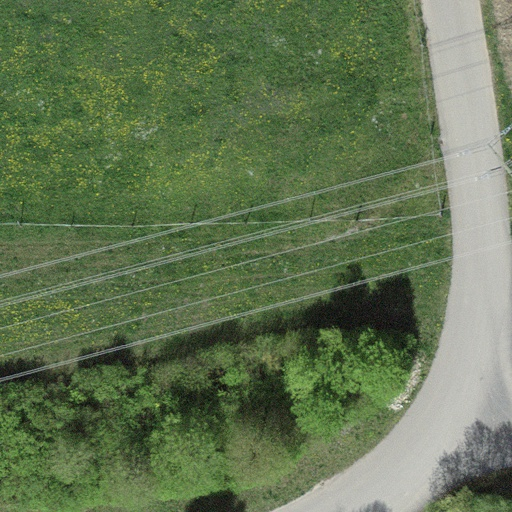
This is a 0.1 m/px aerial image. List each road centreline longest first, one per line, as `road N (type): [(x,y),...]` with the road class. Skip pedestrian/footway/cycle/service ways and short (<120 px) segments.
road 1 (motorway): [(511,314),(0,322)]
road 2 (motorway): [(0,424),(511,419)]
road 3 (unclassified): [(458,410),(475,340),(480,239),(450,0)]
road 4 (residential): [(458,410),(427,448),(343,511)]
